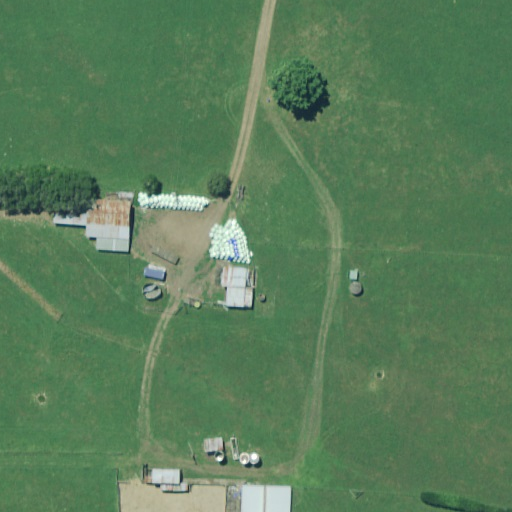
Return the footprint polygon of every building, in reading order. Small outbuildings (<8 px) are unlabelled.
[(137,202),(94,199),(91,237),(102,238),(101,250),(134,252),(137,202)] [(87,203),(59,201),(58,223),(85,225),(87,203)] [(232,287),(253,289),(254,269),(229,268),(228,287),(232,287)] [(167,291),(156,283),(147,296),(158,303),(167,291)] [(253,289),(232,287),(231,307),(256,308),(257,291),(252,291),(253,289)] [(264,454),(246,454),(246,466),(264,465),(264,454)] [(186,471),(159,470),(158,491),(185,492),(192,492),(192,484),(186,484),(186,471)] [(295,511),(296,488),(248,486),(247,511),(295,511)]
